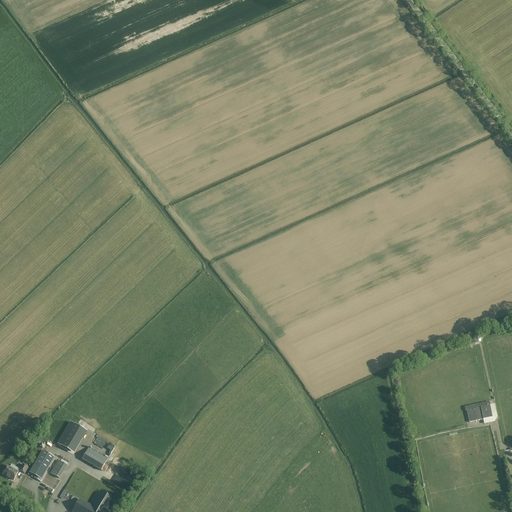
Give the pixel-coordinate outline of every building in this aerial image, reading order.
[(489,402),(474,405),(465,407),(466,411),(467,411),(469,423),(475,422),(475,421),(478,421),(483,420),(493,418),(490,406),(489,402)] [(67,429),(58,444),(74,454),(86,432),(79,428),(71,423),(67,429)] [(108,459),(89,448),(82,460),(101,471),(108,459)] [(54,459),(42,451),(30,473),(35,476),(34,478),(41,482),(54,459)] [(50,473),(59,478),(66,466),(58,460),(50,473)] [(28,468),(23,464),(19,471),(25,474),(28,468)] [(18,473),(7,466),(2,475),(7,477),(14,480),(18,473)] [(76,511),(106,511),(113,500),(101,493),(92,507),(90,510),(81,505),(76,511)]
